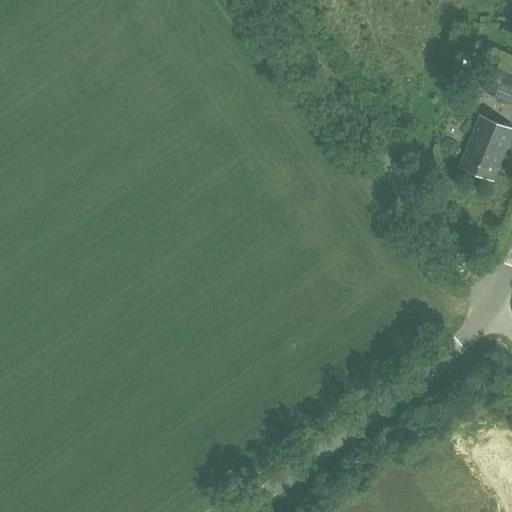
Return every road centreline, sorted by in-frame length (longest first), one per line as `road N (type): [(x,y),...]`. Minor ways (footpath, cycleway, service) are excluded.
road 1 (unclassified): [(496,310),(258,0)]
road 2 (unclassified): [(241,511),(496,310)]
